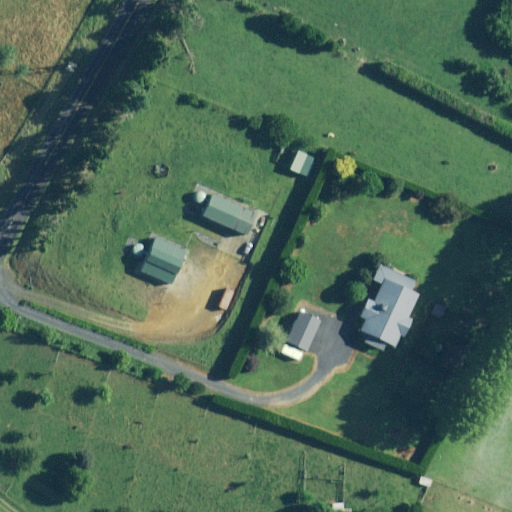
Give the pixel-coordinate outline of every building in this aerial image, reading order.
[(258,214),(211,194),(202,217),(248,237),(258,214)] [(357,331),(366,335),(363,343),(381,351),(384,343),(394,347),(400,334),(403,336),(410,320),(407,318),(417,294),(410,291),(414,281),(378,265),(372,280),(381,284),(377,291),(370,287),(357,317),(362,319),(357,331)] [(446,307),(435,302),(429,316),(439,321),(446,307)] [(319,322),(299,313),(286,342),(306,351),(319,322)] [(460,318),(456,328),(466,333),(470,323),(460,318)]
